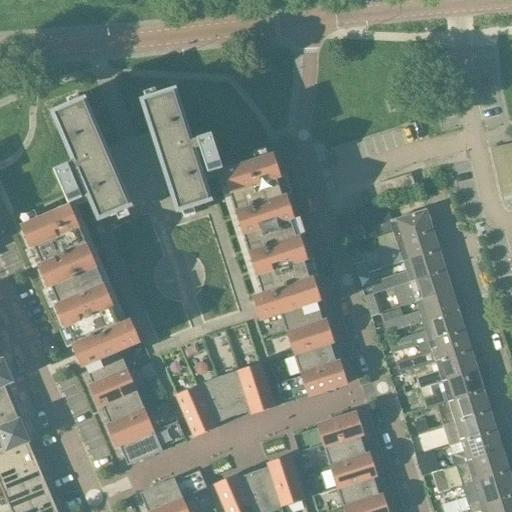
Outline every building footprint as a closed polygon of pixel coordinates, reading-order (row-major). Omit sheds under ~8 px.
[(146,103),(143,104),(152,131),(152,132),(178,213),(209,202),(201,178),(193,152),(200,150),(208,175),(222,171),(211,136),(197,141),(190,144),(174,94),(171,95),(172,97),(158,102),(160,108),(149,112),(146,103)] [(57,115),(54,116),(65,141),(75,164),(68,167),(68,166),(54,172),(68,205),(82,199),(72,175),(78,172),(89,197),(99,221),(129,208),(104,150),(104,149),(91,121),(84,103),(81,104),(84,112),(73,116),(71,111),(58,117),(57,115)] [(99,221),(89,197),(78,172),(72,175),(82,199),(68,205),(70,207),(78,226),(121,325),(130,321),(140,344),(120,353),(127,370),(137,393),(144,410),(154,432),(178,422),(185,439),(171,445),(161,449),(162,452),(128,467),(139,494),(174,479),(175,482),(199,472),(206,489),(183,499),(188,511),(225,511),(214,485),(236,476),(238,479),(253,473),(268,468),(267,464),(290,457),(304,500),(280,509),(281,511),(344,511),(343,508),(337,490),(329,467),(324,449),(323,446),(298,454),(292,437),(317,429),(316,426),(356,413),(347,385),(307,398),(306,395),(281,403),(276,385),(301,377),(300,374),(294,357),(286,333),(281,315),(259,322),(252,299),(262,296),(228,192),(222,172),(222,171),(208,175),(200,150),(193,152),(201,178),(209,202),(178,213),(152,132),(152,131),(143,104),(91,121),(104,149),(104,150),(129,208),(99,221)] [(273,156),(222,172),(228,192),(262,296),(252,299),(259,322),(281,315),(317,304),(321,303),(313,279),(309,280),(303,263),(307,262),(300,238),(296,239),(290,222),(294,220),(286,197),(282,198),(276,181),(281,179),(273,156)] [(378,184),(383,200),(416,189),(411,174),(378,184)] [(70,207),(20,228),(30,250),(35,249),(42,265),(37,267),(47,290),(51,289),(58,305),(54,307),(64,330),(68,328),(75,345),(72,347),(81,369),(85,368),(120,353),(140,344),(130,321),(121,325),(78,226),(70,207)] [(374,227),(373,227),(374,228),(380,249),(433,232),(426,211),(392,222),(392,221),(374,227)] [(370,214),(361,217),(365,231),(374,228),(373,227),(374,227),(370,214)] [(361,217),(338,224),(339,225),(343,240),(352,238),(352,235),(365,231),(361,217)] [(380,249),(378,249),(382,260),(385,269),(404,263),(439,252),(433,232),(380,249)] [(445,272),(443,263),(439,252),(404,263),(407,273),(395,276),(370,284),(373,295),(391,290),(410,284),(410,283),(445,272)] [(354,265),(358,277),(367,274),(364,262),(354,265)] [(452,292),(449,282),(445,272),(410,283),(410,284),(391,290),(394,300),(397,310),(417,303),(416,303),(452,292)] [(416,303),(417,303),(420,312),(382,324),(386,335),(423,323),(422,322),(458,311),(452,292),(416,303)] [(365,299),(369,310),(378,307),(375,296),(365,299)] [(317,304),(281,315),(286,333),(322,321),(317,304)] [(422,322),(423,323),(426,333),(389,344),(392,355),(429,343),(464,332),(458,311),(422,322)] [(322,321),(286,333),(294,357),(330,345),(334,344),(326,320),(322,321)] [(429,343),(432,352),(395,364),(398,375),(436,363),(435,362),(471,351),(464,332),(429,343)] [(330,345),(294,357),(300,374),(336,363),(330,345)] [(422,390),(430,387),(442,384),(441,383),(477,372),(471,351),(435,362),(436,363),(438,372),(427,376),(427,377),(419,380),(422,390)] [(120,353),(85,368),(92,385),(127,370),(120,353)] [(0,391),(5,389),(15,385),(5,362),(3,362),(0,355),(0,391)] [(336,363),(300,374),(301,377),(306,395),(307,398),(347,385),(339,361),(336,363)] [(92,385),(89,387),(98,409),(102,408),(137,393),(127,370),(92,385)] [(442,384),(430,387),(433,397),(425,400),(428,409),(436,407),(448,403),(448,402),(483,391),(477,372),(441,383),(442,384)] [(301,377),(275,385),(281,403),(306,395),(301,377)] [(5,389),(0,391),(0,412),(13,407),(5,389)] [(443,427),(454,423),(490,411),(483,391),(448,402),(448,403),(436,407),(439,416),(440,417),(443,427)] [(137,393),(102,408),(109,425),(144,410),(137,393)] [(13,407),(0,412),(0,434),(21,426),(13,407)] [(109,425),(106,426),(115,449),(119,447),(154,432),(144,410),(109,425)] [(449,447),(461,444),(460,443),(496,432),(490,411),(454,423),(443,427),(446,437),(446,438),(449,447)] [(356,413),(316,426),(317,429),(323,446),(324,449),(360,438),(364,436),(356,413)] [(414,423),(417,435),(428,431),(425,420),(414,423)] [(178,422),(154,432),(161,449),(171,445),(185,439),(178,422)] [(21,426),(0,434),(0,456),(29,444),(21,426)] [(317,429),(292,437),(298,454),(323,446),(317,429)] [(154,432),(119,447),(128,467),(162,452),(161,449),(154,432)] [(461,444),(449,447),(456,467),(467,463),(502,451),(501,447),(496,432),(460,443),(461,444)] [(360,438),(324,449),(329,467),(366,455),(360,438)] [(0,478),(36,463),(29,444),(0,456),(0,478)] [(462,488),(473,484),(473,483),(509,472),(502,451),(467,463),(456,467),(462,488)] [(425,455),(416,457),(416,458),(419,466),(422,476),(439,471),(437,465),(432,452),(425,455)] [(366,455),(329,467),(337,490),(373,479),(377,477),(369,454),(366,455)] [(290,457),(267,464),(268,468),(280,509),(304,500),(290,457)] [(36,463),(0,478),(0,486),(5,498),(44,481),(36,463)] [(253,473),(238,479),(252,511),(281,511),(280,509),(268,468),(253,473)] [(199,472),(175,482),(183,499),(206,489),(199,472)] [(438,495),(449,491),(442,472),(431,476),(438,495)] [(462,511),(469,510),(480,506),(511,495),(511,481),(509,472),(473,483),(473,484),(462,488),(466,499),(442,507),(443,511),(462,511)] [(236,476),(214,485),(225,511),(252,511),(238,479),(236,476)] [(174,479),(139,494),(146,511),(152,511),(183,499),(175,482),(174,479)] [(373,479),(337,490),(343,508),(379,496),(373,479)] [(44,481),(5,498),(10,511),(23,511),(52,500),(44,481)] [(379,496),(343,508),(344,511),(388,511),(383,495),(379,496)] [(511,511),(511,495),(480,506),(469,510),(469,511),(511,511)] [(152,511),(188,511),(183,499),(152,511)] [(57,511),(52,500),(23,511),(57,511)]
